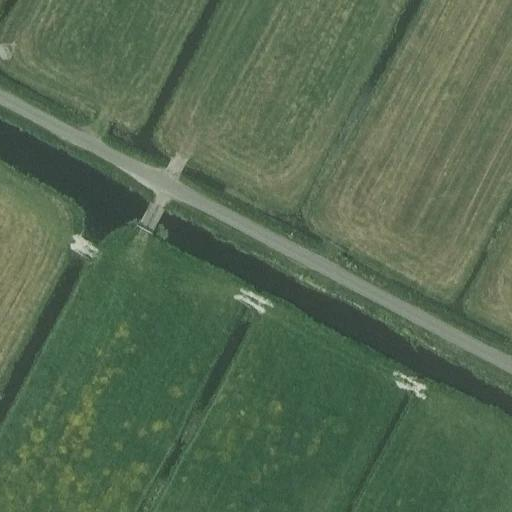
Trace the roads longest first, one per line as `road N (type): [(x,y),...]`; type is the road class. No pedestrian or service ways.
road 1 (unclassified): [(511,369),(0,98)]
road 2 (track): [(83,361),(169,188)]
